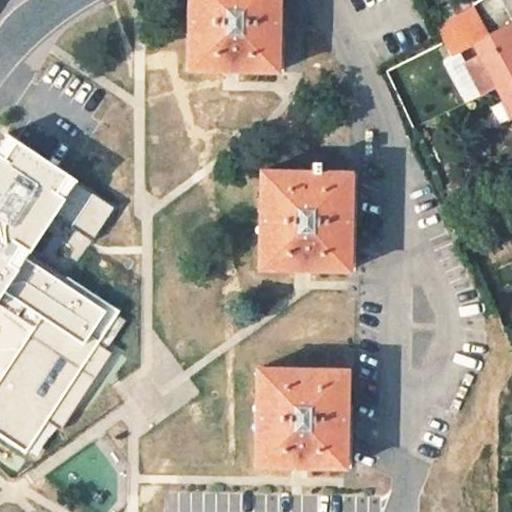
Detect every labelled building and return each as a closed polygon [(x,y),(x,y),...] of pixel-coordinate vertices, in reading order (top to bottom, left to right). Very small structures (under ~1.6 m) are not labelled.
[(186,0),(187,71),(277,71),(276,0),(186,0)] [(446,19),(468,5),(464,0),(452,0),(439,9),(446,19)] [(511,20),(488,35),(470,3),(468,5),(446,19),(436,25),(450,54),(474,42),(480,54),(463,64),(478,94),(496,85),(504,99),(491,106),(499,122),(511,116),(511,20)] [(71,167),(11,129),(0,145),(0,305),(33,327),(0,377),(0,436),(36,461),(132,316),(71,277),(121,201),(71,167)] [(257,269),(346,270),(347,172),(258,171),(257,269)] [(254,467),(343,467),(345,370),(255,368),(254,467)]
